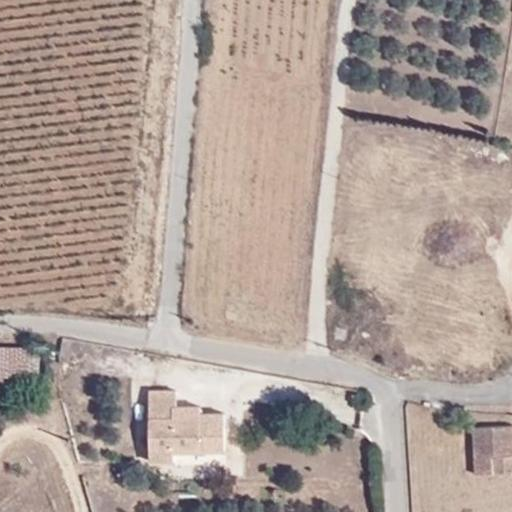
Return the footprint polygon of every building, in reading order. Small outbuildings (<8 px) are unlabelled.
[(35,358),(0,356),(0,399),(34,401),(35,358)] [(107,377),(109,362),(77,361),(77,373),(107,377)] [(173,398),(146,398),(146,471),(170,471),(170,460),(220,460),(220,422),(196,422),(195,414),(172,415),(173,398)] [(511,481),(510,435),(468,437),(471,482),(511,481)] [(0,497),(15,484),(0,468),(0,497)]
